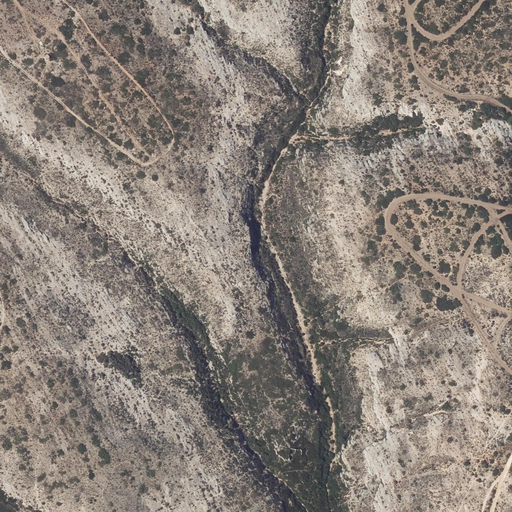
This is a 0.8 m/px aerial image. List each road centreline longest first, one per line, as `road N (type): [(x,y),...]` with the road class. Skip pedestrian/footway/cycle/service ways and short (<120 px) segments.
road 1 (track): [(0,45),(113,146),(144,165),(153,160),(171,140),(170,124),(143,79),(68,0)]
road 2 (track): [(14,0),(57,31),(153,160)]
